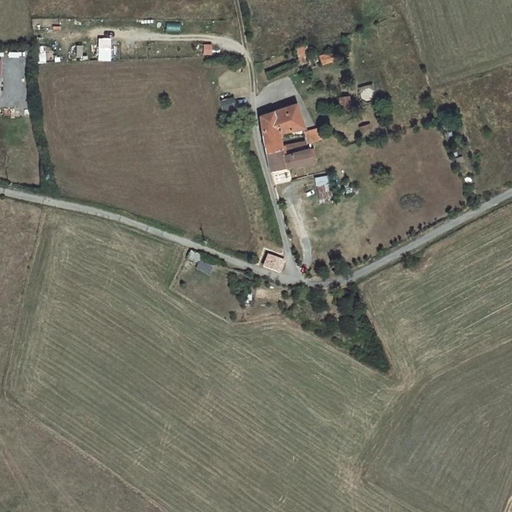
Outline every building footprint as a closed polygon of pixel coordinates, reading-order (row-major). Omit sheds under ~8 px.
[(98,38),(98,60),(111,60),(111,38),(98,38)] [(304,45),(294,49),(298,57),(308,53),(304,45)] [(331,52),(319,56),(322,65),(334,61),(331,52)] [(233,97),(221,101),(223,109),(235,106),(233,97)] [(348,98),(339,99),(340,111),(350,110),(348,98)] [(278,129),(279,133),(289,131),(290,138),(300,136),(298,130),(304,129),(296,104),(261,116),(263,134),(278,129)] [(278,129),(263,134),(266,153),(282,149),(279,133),(278,129)] [(298,130),(300,136),(305,135),(306,142),(307,144),(322,140),(318,129),(304,132),(304,129),(298,130)] [(266,153),(270,172),(285,168),(315,162),(313,157),(315,157),(313,149),(309,150),(307,144),(306,142),(284,147),(285,149),(282,149),(266,153)] [(328,175),(315,178),(319,199),(332,196),(328,175)] [(198,263),(202,255),(190,251),(187,259),(198,263)] [(279,273),(284,262),(268,256),(264,267),(279,273)]
